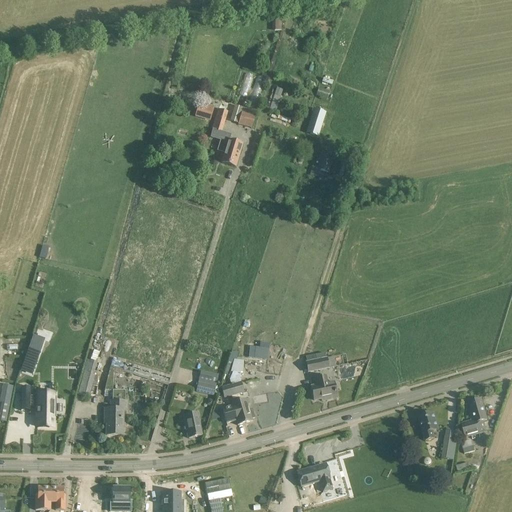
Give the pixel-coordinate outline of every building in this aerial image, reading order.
[(244,84),(251,85),(254,75),(246,74),(244,84)] [(248,106),(256,109),(265,79),(256,77),(248,106)] [(276,111),(282,90),(276,88),(270,109),(276,111)] [(198,111),(205,114),(207,106),(200,104),(198,111)] [(238,126),(251,129),(256,112),(243,108),(238,126)] [(211,131),(221,134),(228,113),(218,110),(211,131)] [(325,114),(314,110),(306,133),(318,137),(325,114)] [(228,141),(222,164),(235,168),(242,145),(228,141)] [(322,154),(317,170),(314,169),(312,175),(317,177),(319,170),(328,173),(333,158),(322,154)] [(254,344),(252,359),(267,360),(268,346),(254,344)] [(58,381),(61,354),(42,352),(41,361),(54,362),(53,371),(53,378),(48,377),(49,372),(39,371),(38,379),(58,381)] [(306,364),(308,374),(330,370),(335,369),(333,358),(327,359),(325,360),(324,354),(315,356),(316,362),(306,364)] [(29,355),(20,374),(31,379),(40,359),(29,355)] [(97,363),(87,361),(77,396),(89,399),(96,366),(97,363)] [(170,376),(125,362),(123,370),(168,383),(170,376)] [(315,387),(311,388),(314,401),(324,399),(325,402),(336,398),(333,383),(329,384),(328,376),(314,379),(315,387)] [(241,382),(232,385),(232,386),(231,386),(234,396),(234,397),(244,394),(241,382)] [(196,393),(213,397),(215,387),(198,383),(196,393)] [(232,386),(232,385),(221,388),(224,399),(234,397),(234,396),(231,386),(232,386)] [(21,388),(20,412),(30,412),(30,409),(37,409),(37,410),(37,415),(37,428),(53,428),(53,418),(55,419),(56,398),(53,398),(53,395),(37,395),(37,397),(30,397),(30,388),(21,388)] [(110,410),(105,410),(104,424),(107,424),(106,436),(123,436),(123,411),(126,411),(126,403),(125,403),(126,390),(113,391),(113,403),(111,402),(110,410)] [(237,426),(244,425),(252,422),(251,420),(254,419),(252,410),(248,411),(245,400),(231,404),(232,407),(222,410),(226,424),(236,421),(237,426)] [(469,411),(472,422),(472,425),(484,422),(487,421),(481,400),(469,404),(471,411),(469,411)] [(3,404),(0,420),(0,422),(6,423),(9,406),(3,404)] [(210,412),(213,421),(219,419),(217,411),(210,412)] [(425,442),(435,439),(433,432),(439,430),(434,414),(418,418),(425,442)] [(201,437),(197,415),(183,418),(186,434),(187,434),(188,440),(201,437)] [(484,422),(472,425),(472,422),(461,425),(465,439),(487,433),(484,422)] [(454,462),(459,433),(446,431),(442,460),(454,462)] [(469,464),(456,467),(458,473),(470,470),(469,464)] [(317,467),(297,473),(301,487),(320,482),(323,493),(332,490),(329,479),(330,479),(327,468),(318,471),(317,467)] [(50,511),(50,504),(50,489),(38,488),(38,496),(35,496),(35,511),(50,511)] [(63,489),(50,489),(50,504),(55,504),(55,511),(65,511),(65,497),(63,497),(63,489)] [(111,504),(111,511),(130,511),(130,504),(128,504),(128,489),(113,489),(113,504),(111,504)] [(182,511),(183,504),(180,504),(180,497),(164,497),(163,511),(182,511)]
